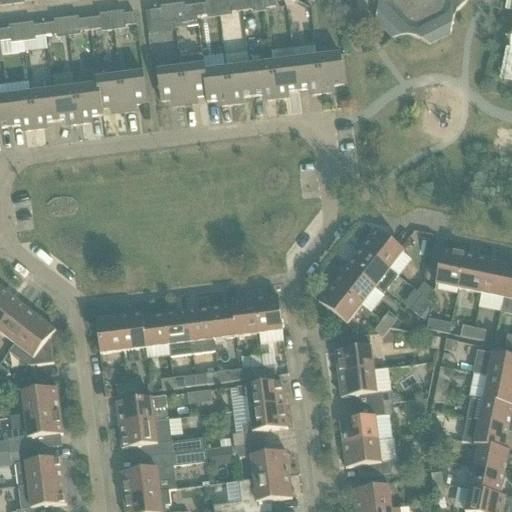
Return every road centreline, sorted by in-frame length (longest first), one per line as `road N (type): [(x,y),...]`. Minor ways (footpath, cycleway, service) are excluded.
road 1 (residential): [(0,194),(7,160),(296,119),(310,123),(321,141),(332,212),(291,275)]
road 2 (residential): [(103,511),(77,307),(22,276),(10,258),(0,198)]
road 3 (residential): [(320,511),(291,275)]
